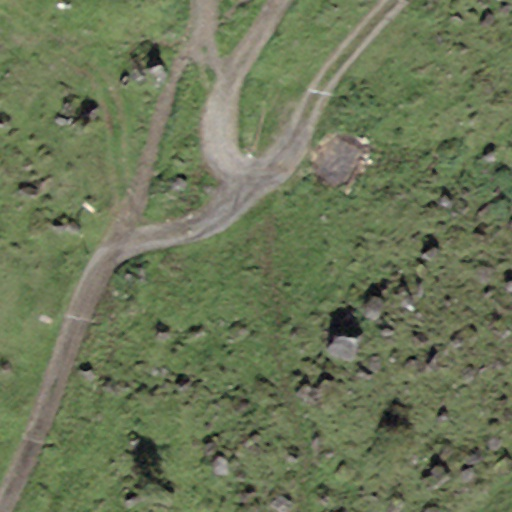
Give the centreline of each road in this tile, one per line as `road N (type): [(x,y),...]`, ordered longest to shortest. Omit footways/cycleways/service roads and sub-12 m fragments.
road 1 (track): [(395,0),(323,77),(274,173),(187,228),(118,247)]
road 2 (track): [(118,247),(90,285),(0,511)]
road 3 (track): [(274,173),(236,165),(217,127),(226,90),(280,0)]
